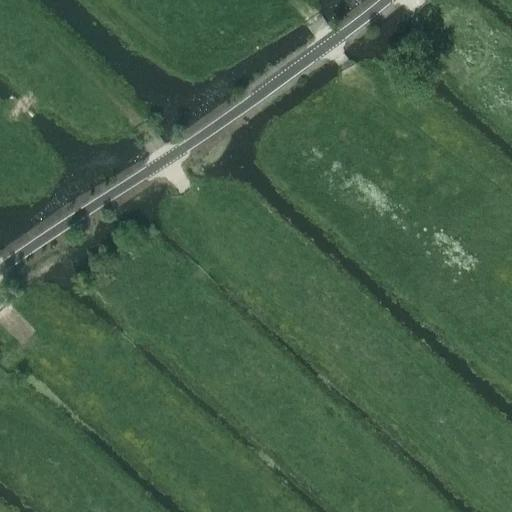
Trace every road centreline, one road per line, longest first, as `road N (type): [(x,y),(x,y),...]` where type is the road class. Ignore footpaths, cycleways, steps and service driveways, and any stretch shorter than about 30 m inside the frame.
road 1 (unclassified): [(0,267),(288,75),(384,0)]
road 2 (track): [(161,161),(105,83),(5,0)]
road 3 (track): [(377,103),(298,8)]
